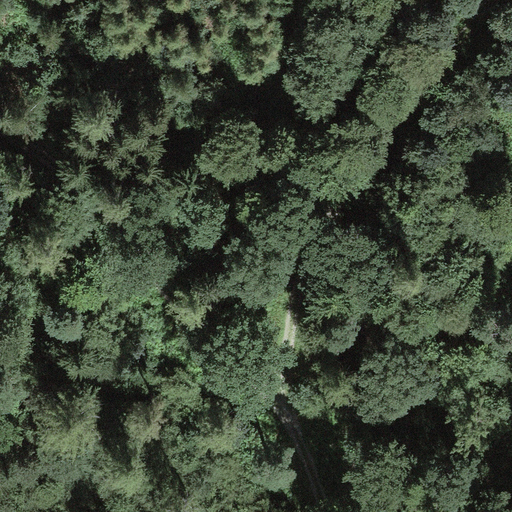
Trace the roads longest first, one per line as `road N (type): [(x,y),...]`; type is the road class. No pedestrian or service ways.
road 1 (track): [(280,377),(300,264),(323,214),(483,0)]
road 2 (track): [(280,377),(255,376),(241,365),(43,153),(0,128)]
road 3 (track): [(280,377),(317,511)]
